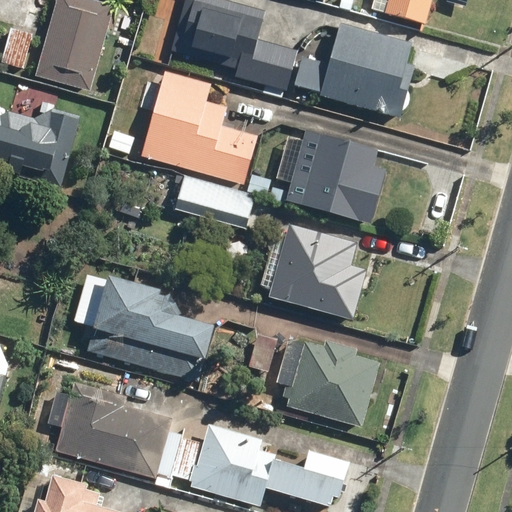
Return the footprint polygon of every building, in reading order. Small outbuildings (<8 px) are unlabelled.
[(116,5),(98,0),(56,0),(35,76),(93,92),(116,5)] [(225,0),(185,0),(172,51),(237,68),(235,77),(285,91),(296,51),(257,40),(265,11),(225,0)] [(372,0),(370,9),(424,25),(430,0),(372,0)] [(301,57),(293,85),(318,92),(317,96),(398,118),(413,66),(405,64),(410,43),(340,24),(329,64),(301,57)] [(32,33),(11,27),(1,62),(23,67),(32,33)] [(164,71),(141,155),(242,183),(256,134),(221,125),(226,108),(206,102),(211,84),(164,71)] [(0,114),(0,169),(61,186),(80,116),(52,108),(36,118),(8,111),(0,114)] [(113,130),(107,146),(128,153),(134,137),(113,130)] [(304,130),(285,205),(369,226),(384,170),(372,167),(377,149),(304,130)] [(182,174),(173,211),(249,231),(259,193),(182,174)] [(271,290),(268,300),(351,323),(365,272),(350,268),(356,245),(288,226),(286,234),(275,231),(260,287),(271,290)] [(41,255),(7,245),(0,271),(34,280),(41,255)] [(108,277),(87,353),(198,383),(214,328),(177,318),(181,314),(169,295),(166,298),(160,297),(161,292),(108,277)] [(254,337),(247,366),(268,371),(275,341),(254,337)] [(288,343),(275,384),(292,389),(286,407),(359,429),(378,366),(354,358),(356,351),(325,342),(323,350),(305,344),(303,348),(288,343)] [(62,429),(55,452),(155,480),(156,476),(169,480),(182,437),(168,433),(171,422),(123,408),(125,398),(76,384),(72,398),(56,393),(47,425),(62,429)] [(183,439),(172,477),(192,483),(190,488),(260,508),(265,490),(330,509),(333,498),(339,500),(350,464),(309,452),(304,470),(274,462),(276,455),(260,451),(262,442),(207,426),(202,445),(183,439)] [(38,500),(35,511),(117,511),(97,506),(101,494),(87,490),(88,485),(54,475),(46,503),(38,500)]
